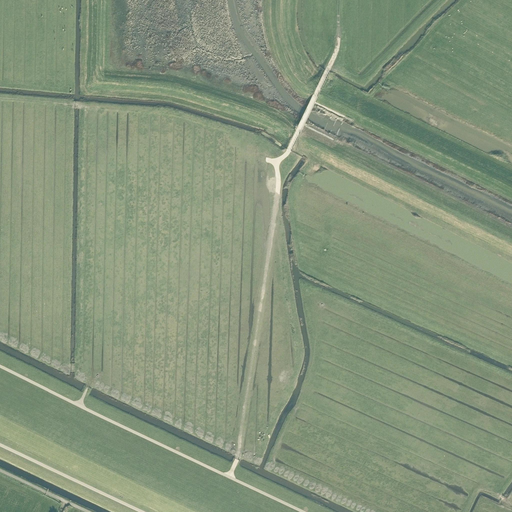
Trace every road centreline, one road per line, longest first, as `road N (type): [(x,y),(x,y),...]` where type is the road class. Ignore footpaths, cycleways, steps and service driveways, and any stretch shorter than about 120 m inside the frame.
road 1 (track): [(228,477),(238,457),(275,165),(300,123)]
road 2 (unclassified): [(0,444),(142,511)]
